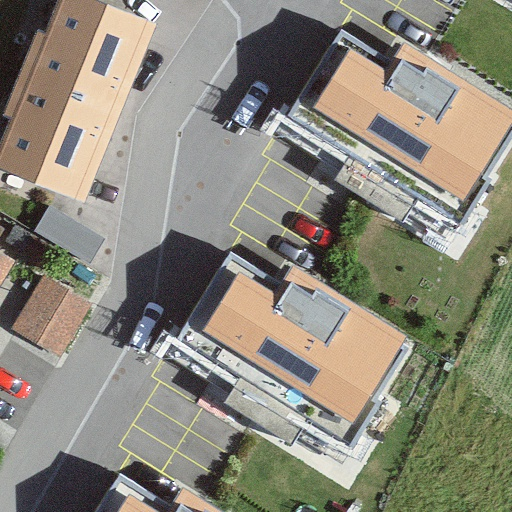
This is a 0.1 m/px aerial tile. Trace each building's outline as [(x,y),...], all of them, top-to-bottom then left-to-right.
[(94,0),(62,0),(49,33),(39,29),(20,74),(120,115),(125,102),(157,26),(94,0)] [(287,114),(464,227),(494,181),(489,177),(511,140),(511,113),(427,58),(396,39),(384,58),(341,30),(287,114)] [(2,117),(12,121),(0,150),(0,167),(83,202),(115,125),(120,115),(20,74),(2,117)] [(106,239),(51,206),(36,232),(91,264),(97,253),(106,239)] [(0,282),(13,260),(0,252),(0,242),(7,230),(0,225),(0,282)] [(49,246),(15,226),(5,245),(38,264),(49,246)] [(174,334),(352,447),(382,401),(376,397),(408,348),(401,343),(405,337),(315,279),(295,266),(282,287),(230,253),(174,334)] [(93,304),(42,275),(10,330),(60,360),(93,304)] [(94,511),(221,511),(204,501),(184,489),(171,509),(118,475),(94,511)]
